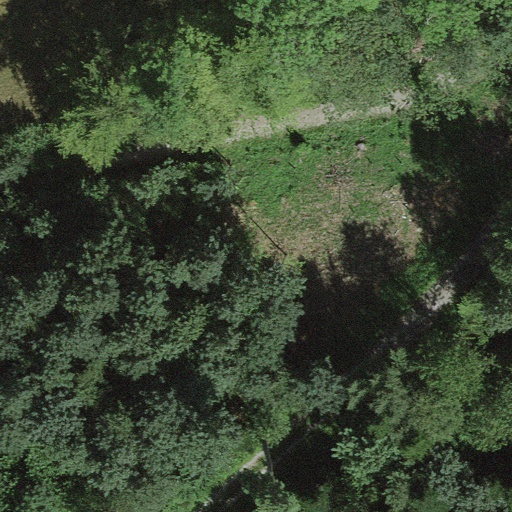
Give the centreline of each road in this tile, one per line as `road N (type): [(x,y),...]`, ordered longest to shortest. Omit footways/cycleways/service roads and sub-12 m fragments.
road 1 (track): [(511,46),(443,92),(0,200)]
road 2 (track): [(204,511),(329,392),(511,195)]
